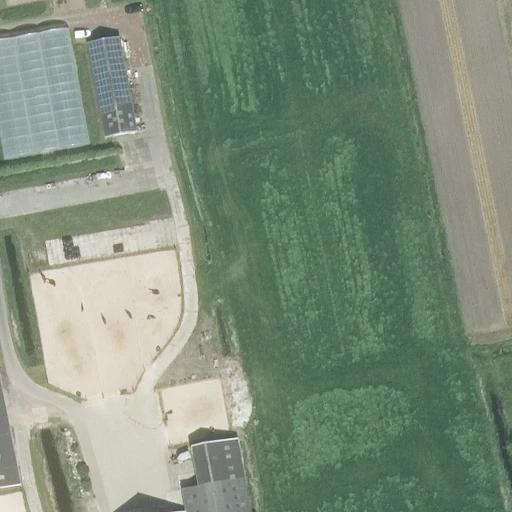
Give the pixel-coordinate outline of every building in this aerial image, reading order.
[(90,145),(67,29),(0,42),(0,145),(3,160),(90,145)] [(87,44),(104,139),(114,137),(137,133),(120,38),(87,44)] [(164,446),(234,436),(229,401),(217,403),(213,373),(154,381),(160,425),(161,425),(164,446)] [(0,491),(20,488),(0,386),(0,491)] [(251,511),(246,480),(180,492),(184,511),(251,511)]
